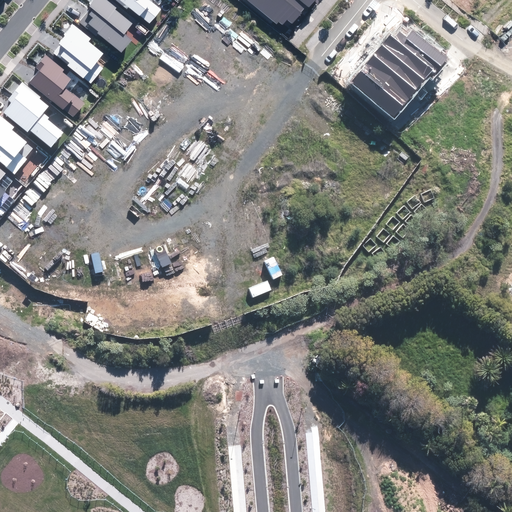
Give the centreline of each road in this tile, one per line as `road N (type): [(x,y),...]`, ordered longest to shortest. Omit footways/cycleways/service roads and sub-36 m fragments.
road 1 (track): [(272,379),(285,337),(296,329),(409,283),(466,246),(492,191),(493,122),(511,82)]
road 2 (unknown): [(272,379),(255,157),(265,129),(314,64)]
road 3 (tertiary): [(0,316),(69,364),(138,378),(170,376),(268,341)]
road 4 (unknown): [(255,157),(152,223),(50,237)]
road 5 (residential): [(76,159),(198,0)]
road 6 (residential): [(76,159),(255,157)]
road 7 (tertiary): [(272,379),(286,413),(295,511)]
road 8 (tertiary): [(262,511),(257,420),(272,379)]
road 9 (residential): [(0,259),(76,159)]
